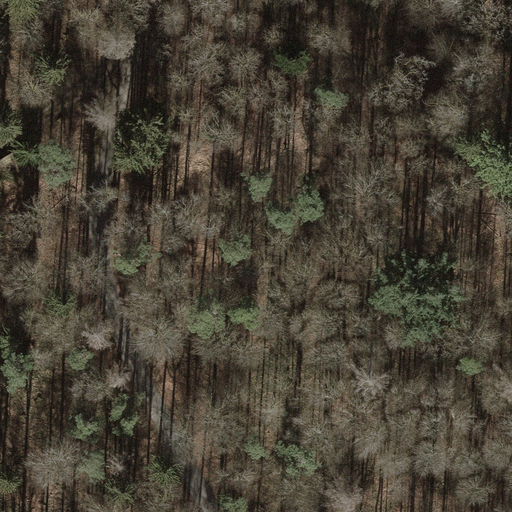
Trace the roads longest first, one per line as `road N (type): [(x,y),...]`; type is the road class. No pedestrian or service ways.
road 1 (track): [(225,511),(129,315),(104,156),(129,47)]
road 2 (track): [(511,167),(309,33),(278,0)]
road 3 (track): [(0,133),(129,47),(149,0)]
